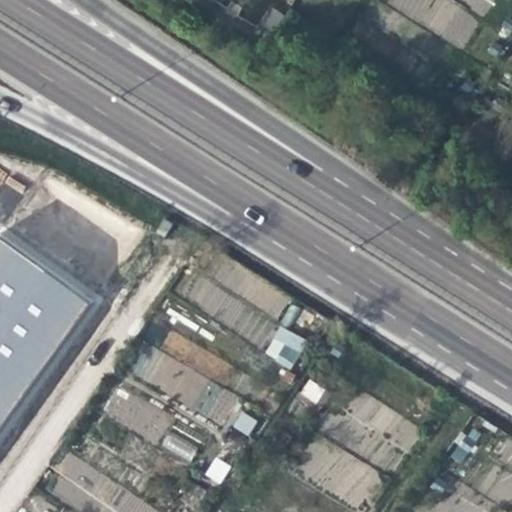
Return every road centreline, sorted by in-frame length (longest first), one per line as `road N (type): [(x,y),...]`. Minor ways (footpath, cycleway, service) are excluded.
road 1 (trunk): [(511,314),(10,0)]
road 2 (trunk): [(511,295),(90,0)]
road 3 (trunk): [(0,49),(341,263)]
road 4 (trunk): [(0,91),(341,263)]
road 5 (track): [(0,508),(140,292)]
road 6 (trunk): [(341,263),(511,370)]
